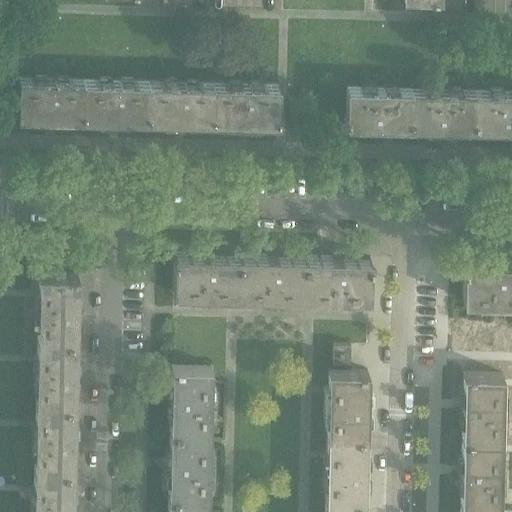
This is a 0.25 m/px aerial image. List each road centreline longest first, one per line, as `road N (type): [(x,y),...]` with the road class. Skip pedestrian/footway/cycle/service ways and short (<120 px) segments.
road 1 (residential): [(103,511),(112,207)]
road 2 (residential): [(406,217),(393,511)]
road 3 (residential): [(112,207),(406,217)]
